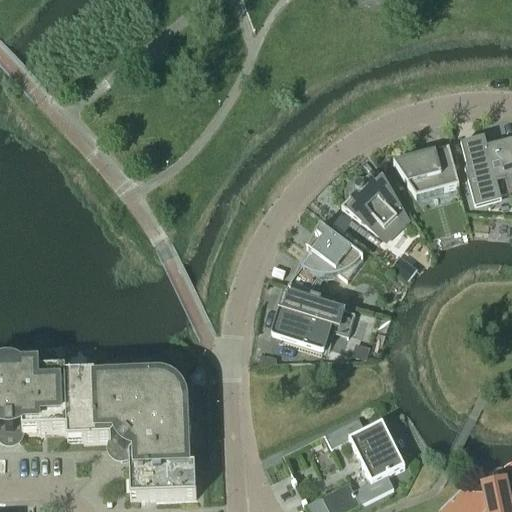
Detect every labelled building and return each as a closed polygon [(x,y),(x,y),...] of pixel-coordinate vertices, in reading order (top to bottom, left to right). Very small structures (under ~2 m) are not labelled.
[(511,197),(511,144),(485,152),(483,142),(460,149),(466,175),(464,175),(474,213),(500,206),(499,201),(511,197)] [(458,191),(448,154),(392,169),(415,203),(458,191)] [(386,248),(408,226),(377,179),(369,187),(366,184),(361,183),(357,183),(352,184),(349,187),(346,190),(345,194),(344,199),(345,203),(348,207),(341,214),(386,248)] [(362,264),(319,232),(287,290),(309,297),(320,281),(327,281),(334,280),(338,279),(346,286),(362,264)] [(339,333),(344,318),(340,316),(341,316),(318,309),(320,305),(310,302),(309,306),(287,299),(286,300),(283,299),(278,314),(281,315),(281,316),(287,317),(279,342),(305,350),(307,342),(325,348),(330,331),(335,332),(336,332),(339,333)] [(64,380),(65,380),(65,375),(37,376),(37,371),(16,372),(16,379),(0,379),(0,446),(6,440),(8,441),(9,441),(11,440),(12,439),(13,437),(66,436),(66,435),(64,380)] [(180,443),(180,429),(186,429),(186,411),(185,404),(183,398),(179,393),(174,389),(169,385),(162,383),(156,383),(138,384),(138,390),(124,391),(124,384),(95,385),(94,379),(65,380),(64,380),(66,435),(66,436),(66,440),(81,439),(81,446),(110,445),(116,451),(116,453),(117,455),(120,456),(120,465),(123,465),(127,463),(129,505),(195,503),(194,472),(188,472),(187,443),(180,443)] [(404,473),(381,428),(364,436),(358,424),(324,441),(331,455),(348,446),(370,488),(352,497),(359,511),(393,494),(386,481),(404,473)] [(511,511),(511,499),(508,499),(505,487),(482,492),(483,498),(458,497),(440,511),(511,511)] [(325,511),(321,503),(306,510),(306,511),(325,511)]
